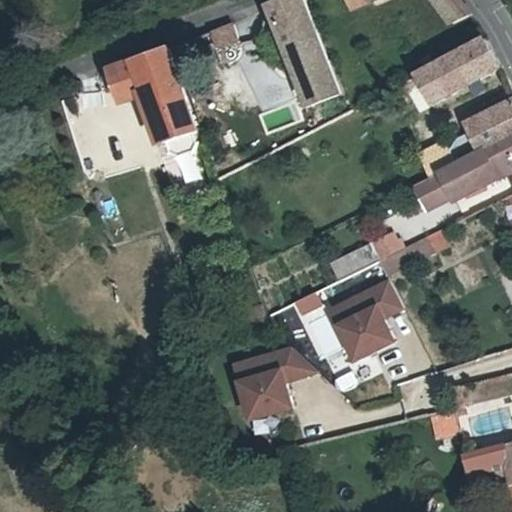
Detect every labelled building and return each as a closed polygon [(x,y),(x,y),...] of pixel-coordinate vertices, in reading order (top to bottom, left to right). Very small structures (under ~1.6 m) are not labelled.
[(294,0),(274,8),(312,110),(344,98),(304,0),(294,0)] [(372,3),(370,0),(348,0),(353,12),(372,3)] [(370,0),(372,3),(379,0),(426,0),(442,31),(471,17),(458,0),(370,0)] [(213,58),(243,43),(234,24),(203,39),(213,58)] [(488,41),(418,76),(433,106),(501,70),(494,55),(488,41)] [(196,153),(200,144),(197,134),(199,133),(169,51),(110,74),(121,107),(147,98),(165,145),(169,144),(173,154),(183,158),(196,153)] [(487,152),(511,139),(511,105),(472,125),(481,141),(487,152)] [(455,201),(511,173),(511,139),(487,152),(473,159),(453,169),(440,175),(455,201)] [(473,159),(487,152),(481,141),(468,148),(473,159)] [(453,169),(473,159),(468,148),(453,155),(455,160),(450,163),(453,169)] [(417,189),(431,217),(455,206),(441,177),(417,189)] [(428,239),(397,254),(405,270),(435,254),(428,239)] [(405,270),(397,254),(388,259),(397,274),(405,270)] [(397,274),(388,259),(380,263),(388,278),(397,274)] [(394,282),(331,313),(362,369),(406,349),(391,321),(409,313),(394,282)] [(243,321),(249,339),(273,332),(266,312),(243,321)] [(407,316),(397,320),(406,342),(416,338),(407,316)] [(295,346),(238,369),(255,428),(304,415),(296,386),(322,379),(295,346)] [(449,410),(427,416),(434,441),(455,435),(449,410)] [(365,438),(365,456),(382,457),(383,438),(365,438)] [(474,484),(511,473),(511,477),(511,451),(468,463),(474,484)]
